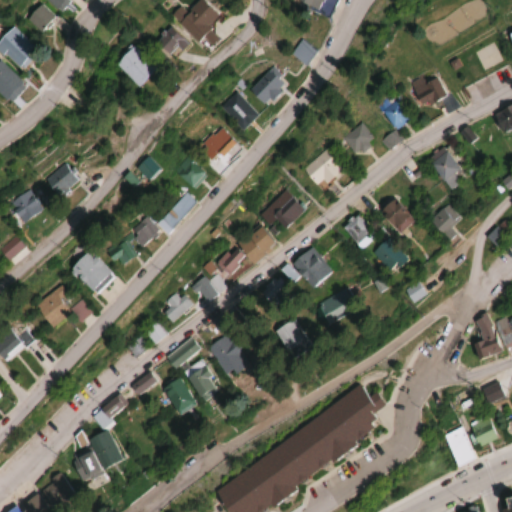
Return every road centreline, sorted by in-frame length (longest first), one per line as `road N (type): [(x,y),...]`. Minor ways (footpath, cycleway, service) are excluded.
road 1 (residential): [(511,88),(396,153),(0,487)]
road 2 (residential): [(0,435),(281,128),(368,0)]
road 3 (residential): [(511,258),(471,296),(173,479),(139,511)]
road 4 (residential): [(0,283),(52,242),(125,162),(233,34),(248,0)]
road 5 (residential): [(320,511),(395,456),(430,380),(511,360)]
road 6 (residential): [(430,380),(471,296),(477,243),(511,197)]
road 7 (residential): [(98,0),(74,27),(63,73),(45,100),(0,139)]
